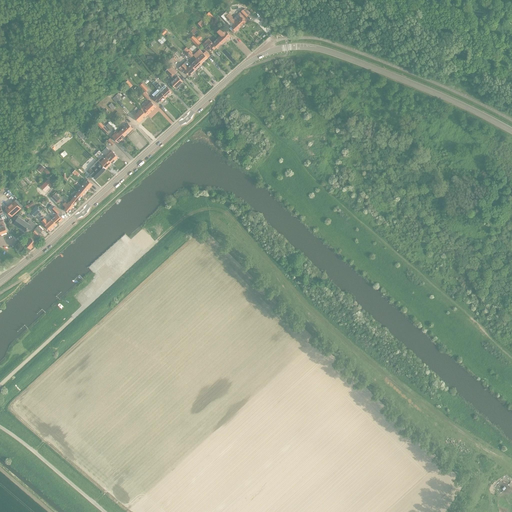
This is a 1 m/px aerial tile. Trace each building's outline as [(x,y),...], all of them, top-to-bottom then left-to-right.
[(243,9),(232,19),(240,27),(247,20),(245,18),(251,12),(245,8),(243,9)] [(215,18),(209,12),(206,15),(212,21),(215,18)] [(228,14),(224,17),(228,20),(230,23),(229,24),(231,26),(229,28),(233,32),(235,31),(240,27),(232,19),(231,17),(228,14)] [(222,26),(216,31),(220,35),(218,38),(223,43),(231,36),(226,30),(223,28),(222,26)] [(158,40),(162,44),(167,40),(162,35),(158,40)] [(201,43),(194,35),(190,39),(197,46),(201,43)] [(223,43),(218,38),(213,43),(208,38),(202,44),(207,49),(211,46),(214,49),(216,47),(217,48),(223,43)] [(186,47),(184,50),(187,53),(191,57),(193,55),(186,47)] [(199,49),(193,55),(197,59),(201,63),(210,55),(206,51),(203,53),(199,49)] [(173,57),(169,60),(172,64),(176,61),(175,60),(177,58),(174,55),(172,56),(173,57)] [(196,60),(191,64),(196,70),(202,64),(201,63),(197,59),(196,60)] [(181,66),(179,68),(183,72),(184,70),(189,76),(195,70),(191,64),(187,67),(184,63),(181,66)] [(171,66),(166,71),(173,78),(177,75),(175,73),(176,71),(171,66)] [(170,83),(175,88),(183,81),(177,75),(173,78),(174,79),(170,83)] [(133,85),(128,80),(124,83),(129,88),(133,85)] [(139,84),(140,85),(139,85),(145,92),(148,88),(143,82),(142,83),(141,82),(139,84)] [(156,86),(160,91),(166,97),(172,91),(167,86),(167,87),(165,84),(162,87),(159,83),(156,86)] [(158,88),(152,94),(154,96),(153,97),(154,99),(157,102),(160,100),(161,101),(166,97),(160,91),(158,88)] [(113,98),(116,102),(121,97),(118,93),(113,98)] [(141,108),(141,109),(147,115),(156,106),(151,101),(145,107),(144,106),(141,108)] [(141,109),(141,108),(134,116),(139,122),(147,115),(141,109)] [(113,115),(118,119),(122,115),(118,111),(113,115)] [(108,122),(114,128),(115,130),(118,127),(111,120),(108,122)] [(128,123),(120,130),(125,136),(133,128),(128,123)] [(125,136),(120,130),(118,133),(116,130),(114,132),(115,133),(112,136),(118,142),(125,136)] [(112,151),(106,156),(112,163),(118,157),(112,151)] [(99,159),(98,160),(100,162),(101,164),(106,168),(112,163),(106,156),(104,158),(103,156),(100,159),(99,159)] [(97,160),(90,167),(94,170),(90,174),(95,179),(99,176),(104,171),(106,168),(106,169),(106,168),(101,164),(100,162),(97,160)] [(78,191),(82,195),(83,195),(93,184),(87,179),(78,191)] [(52,185),(47,180),(41,187),(45,191),(49,187),(50,189),(53,186),(51,185),(52,185)] [(78,191),(70,202),(74,205),(82,195),(78,191)] [(55,193),(52,196),(58,202),(61,199),(55,193)] [(5,208),(12,216),(21,208),(14,200),(5,208)] [(74,205),(70,202),(69,201),(67,204),(65,202),(63,204),(66,207),(64,209),(68,212),(74,205)] [(30,212),(34,217),(41,211),(37,206),(30,212)] [(56,214),(52,218),(57,224),(62,219),(60,216),(62,214),(55,206),(51,209),(56,214)] [(13,223),(17,226),(17,225),(25,231),(27,228),(31,231),(35,224),(29,220),(27,223),(18,216),(13,223)] [(43,216),(40,219),(41,221),(50,230),(57,224),(52,218),(48,222),(44,218),(43,216)] [(34,229),(39,234),(43,230),(38,225),(34,229)] [(25,244),(27,246),(27,245),(31,248),(37,242),(34,240),(36,237),(33,235),(25,243),(25,244)]
